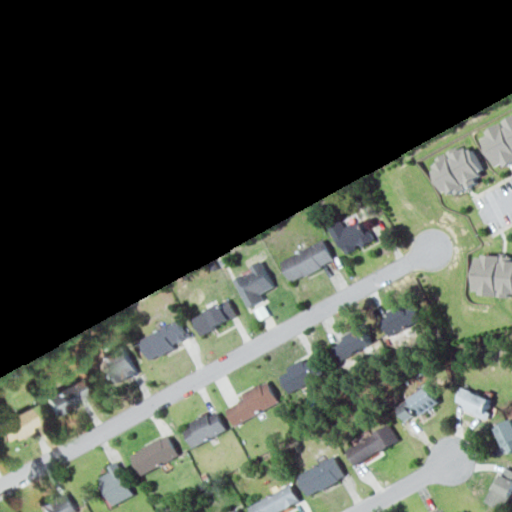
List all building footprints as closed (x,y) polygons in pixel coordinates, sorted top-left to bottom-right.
[(475,139),(511,117),(511,161),(494,172),(475,139)] [(421,165),(464,144),(480,177),(438,198),(421,165)] [(330,227),(347,257),(378,239),(364,215),(347,226),(343,219),(330,227)] [(283,255),(294,276),(331,257),(320,236),(283,255)] [(511,292),(465,290),(466,252),(511,254),(511,292)] [(234,277),(253,267),(251,263),(261,258),(274,285),(261,291),(265,298),(249,307),(234,277)] [(190,316),(200,335),(215,327),(214,324),(234,313),(226,297),(190,316)] [(380,317),(390,335),(421,319),(412,301),(380,317)] [(142,338),(152,357),(173,346),(170,343),(184,335),(176,320),(142,338)] [(333,341),(342,359),(373,343),(364,325),(333,341)] [(123,343),(100,353),(113,380),(135,369),(123,343)] [(281,367),(290,385),(321,369),(312,351),(281,367)] [(44,396),(53,413),(85,396),(75,379),(44,396)] [(223,404),(234,423),(278,398),(267,379),(223,404)] [(390,404),(402,423),(436,402),(424,383),(390,404)] [(452,383),(448,396),(462,402),(458,412),(482,420),(490,397),(452,383)] [(8,417),(30,406),(38,422),(30,425),(33,432),(18,439),(8,417)] [(186,423),(195,441),(226,425),(217,407),(186,423)] [(511,419),(511,417),(496,424),(508,450),(511,448),(511,419)] [(344,444),(355,463),(399,439),(388,419),(344,444)] [(129,450),(141,472),(179,451),(167,429),(129,450)] [(298,474),(310,493),(343,473),(331,453),(298,474)] [(113,459),(106,463),(109,469),(97,477),(107,496),(127,484),(113,459)] [(511,484),(511,479),(500,473),(486,498),(500,506),(511,484)] [(248,505),(251,511),(281,511),(303,500),(292,481),(248,505)] [(64,492),(73,511),(71,511),(38,511),(35,505),(64,492)]
